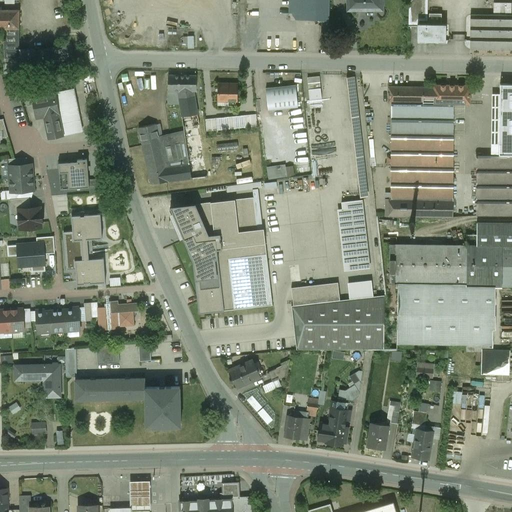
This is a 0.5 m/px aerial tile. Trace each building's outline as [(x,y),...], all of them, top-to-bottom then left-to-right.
[(303,0),(297,0),(297,5),(296,5),(294,7),(293,7),(294,11),(297,11),(297,20),(303,20),(303,0)] [(303,0),(303,20),(321,20),(321,49),(328,49),(328,0),(303,0)] [(381,0),(347,0),(348,11),(382,10),(381,0)] [(427,0),(408,0),(409,27),(417,27),(417,24),(418,24),(418,21),(427,21),(427,0)] [(19,10),(4,10),(4,29),(19,29),(19,10)] [(418,24),(417,24),(417,27),(417,42),(445,42),(446,25),(441,24),(441,14),(429,14),(429,24),(418,24)] [(511,16),(470,15),(470,49),(511,50),(511,16)] [(19,29),(4,29),(4,59),(18,58),(19,50),(19,29)] [(67,45),(41,50),(44,66),(70,61),(70,59),(67,45)] [(70,61),(44,66),(41,50),(19,50),(18,58),(4,59),(4,73),(71,68),(72,68),(70,61)] [(196,76),(168,76),(168,91),(194,92),(196,92),(196,76)] [(308,76),(311,107),(323,106),(321,76),(308,76)] [(354,77),(346,78),(360,197),(368,196),(354,77)] [(237,84),(218,84),(218,101),(227,101),(235,102),(237,102),(237,84)] [(499,155),(476,155),(476,215),(511,215),(511,84),(500,85),(499,155)] [(295,85),(266,88),(268,111),(298,108),(295,85)] [(434,88),(388,87),(388,103),(391,103),(453,104),(470,104),(471,86),(434,85),(434,88)] [(34,89),(22,92),(26,106),(34,105),(33,98),(36,97),(34,89)] [(73,90),(54,94),(63,135),(82,131),(73,90)] [(197,114),(194,92),(178,92),(182,117),(197,114)] [(36,97),(33,98),(34,105),(37,118),(45,116),(48,133),(52,137),(63,135),(54,94),(36,97)] [(453,104),(391,103),(391,156),(387,156),(387,163),(386,163),(386,216),(444,217),(453,217),(453,104)] [(256,114),(205,119),(207,132),(258,127),(256,114)] [(3,119),(0,119),(0,131),(1,131),(2,137),(8,137),(3,119)] [(158,137),(155,124),(138,128),(151,184),(168,182),(158,137)] [(184,131),(158,137),(168,182),(191,179),(184,131)] [(87,159),(59,161),(61,190),(89,187),(89,179),(87,159)] [(9,166),(10,179),(33,177),(32,164),(27,164),(9,166)] [(269,178),(295,176),(294,164),(268,166),(269,178)] [(33,177),(10,179),(11,193),(34,191),(33,177)] [(101,178),(89,179),(89,187),(90,193),(102,192),(101,178)] [(253,197),(170,206),(194,262),(199,313),(272,305),(264,229),(263,229),(258,189),(252,189),(253,197)] [(29,198),(10,199),(11,214),(19,213),(19,209),(30,208),(29,198)] [(363,200),(341,202),(342,209),(337,209),(343,270),(370,267),(363,200)] [(30,208),(19,209),(19,213),(21,229),(40,227),(40,222),(42,222),(41,212),(39,212),(39,207),(30,208)] [(90,283),(105,282),(104,258),(89,259),(88,239),(102,238),(100,214),(85,215),(85,216),(81,216),(80,215),(72,216),(73,231),(64,232),(66,270),(76,269),(77,284),(85,284),(85,283),(90,282),(90,283)] [(466,245),(396,244),(393,244),(390,244),(390,250),(389,260),(389,284),(398,284),(397,344),(493,344),(493,329),(495,329),(496,315),(496,287),(511,287),(511,223),(476,223),(476,235),(476,245),(466,245)] [(476,235),(466,235),(466,245),(476,245),(476,235)] [(37,238),(37,243),(43,243),(44,253),(55,252),(54,236),(37,238)] [(37,243),(8,246),(8,256),(19,255),(19,267),(32,266),(32,272),(46,271),(44,253),(43,243),(37,243)] [(113,285),(122,285),(121,277),(112,278),(113,285)] [(371,280),(347,282),(349,299),(374,297),(371,280)] [(338,283),(291,288),(293,306),(340,301),(338,283)] [(293,306),(292,306),(296,350),(384,349),(385,295),(374,297),(349,299),(340,301),(293,306)] [(118,301),(110,302),(110,304),(104,304),(105,307),(97,308),(98,314),(99,330),(120,329),(120,327),(134,326),(133,311),(139,311),(138,303),(118,304),(118,301)] [(91,303),(84,304),(85,321),(92,321),(92,315),(91,303)] [(78,308),(71,308),(71,310),(64,311),(66,331),(80,330),(78,308)] [(7,310),(0,310),(0,331),(5,331),(5,332),(12,332),(10,309),(7,309),(7,310)] [(22,309),(14,310),(14,309),(10,309),(12,332),(19,331),(19,330),(24,330),(22,309)] [(44,310),(36,311),(38,333),(52,332),(50,312),(44,312),(44,310)] [(64,311),(50,312),(52,332),(66,331),(64,311)] [(150,343),(138,344),(140,362),(151,361),(150,343)] [(118,345),(107,346),(108,364),(120,363),(118,345)] [(107,346),(96,347),(97,365),(108,364),(107,346)] [(76,348),(65,349),(66,367),(76,367),(76,348)] [(393,360),(402,360),(403,351),(393,350),(393,360)] [(507,352),(485,352),(485,357),(482,356),(481,364),(481,372),(507,373),(507,352)] [(13,355),(1,356),(1,365),(13,364),(13,355)] [(290,360),(281,364),(283,369),(289,367),(290,360)] [(252,361),(230,371),(237,387),(259,377),(252,361)] [(421,368),(417,367),(416,377),(428,378),(429,368),(428,368),(429,365),(421,364),(421,368)] [(59,365),(45,365),(45,366),(15,367),(15,379),(45,378),(46,397),(60,397),(59,365)] [(76,367),(66,367),(66,378),(77,377),(76,367)] [(283,369),(269,375),(272,383),(287,376),(289,367),(283,369)] [(145,388),(145,379),(75,380),(76,400),(146,399),(146,427),(152,427),(174,427),(174,426),(180,426),(180,387),(145,388)] [(431,380),(431,390),(442,391),(443,380),(431,380)] [(354,392),(339,390),(338,399),(353,401),(354,392)] [(255,395),(249,398),(268,424),(273,420),(255,395)] [(318,400),(308,399),(307,410),(310,410),(309,415),(316,416),(318,400)] [(348,403),(333,401),(332,408),(347,411),(348,403)] [(10,407),(14,414),(22,409),(18,402),(10,407)] [(285,412),(290,414),(293,406),(287,404),(285,412)] [(400,408),(389,406),(386,422),(397,424),(400,408)] [(347,411),(332,408),(329,425),(342,427),(344,420),(349,421),(351,411),(347,411)] [(306,413),(294,411),(293,417),(288,416),(285,437),(301,439),(306,440),(309,419),(305,418),(306,413)] [(427,413),(414,411),(412,424),(425,426),(427,413)] [(33,435),(47,435),(47,422),(33,422),(33,435)] [(389,426),(371,423),(367,446),(368,446),(368,448),(375,449),(375,448),(385,449),(389,426)] [(329,425),(321,424),(318,440),(326,442),(329,425)] [(342,427),(329,425),(326,442),(326,443),(342,446),(342,443),(346,444),(348,428),(342,427)] [(433,431),(416,429),(411,457),(429,460),(433,431)] [(150,481),(129,481),(130,508),(130,509),(149,508),(149,510),(151,510),(150,481)] [(31,495),(19,496),(19,510),(19,511),(30,511),(31,506),(31,495)] [(250,511),(249,498),(180,501),(180,510),(184,510),(183,511),(250,511)] [(395,511),(393,502),(359,511),(395,511)]
